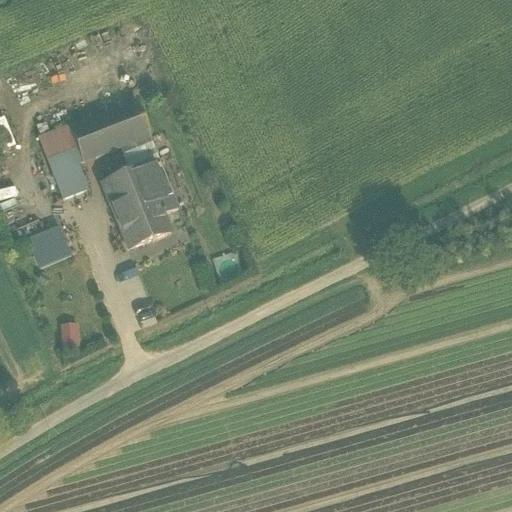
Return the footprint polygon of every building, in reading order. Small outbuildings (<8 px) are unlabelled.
[(136,105),(69,130),(77,152),(82,165),(120,151),(149,139),(136,105)] [(69,130),(39,142),(47,163),(77,152),(69,130)] [(149,139),(120,151),(129,175),(159,163),(149,139),(149,140),(149,139)] [(77,152),(47,163),(62,202),(86,194),(76,167),(82,165),(77,152)] [(129,175),(102,186),(114,215),(154,199),(162,217),(178,211),(159,163),(129,175)] [(154,199),(114,215),(129,252),(169,236),(162,217),(154,199)] [(27,240),(39,271),(73,258),(61,227),(27,240)] [(79,324),(60,325),(61,349),(80,348),(79,324)]
